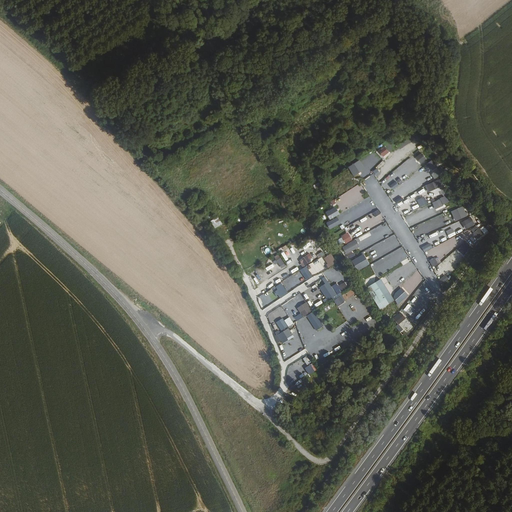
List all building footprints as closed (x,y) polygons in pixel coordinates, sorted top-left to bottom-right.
[(383,156),(389,151),(384,146),(378,151),(383,156)] [(421,163),(426,159),(421,152),(416,157),(421,163)] [(397,155),(391,160),(396,167),(402,162),(397,155)] [(427,163),(431,170),(437,167),(432,160),(427,163)] [(376,168),(372,172),(377,177),(381,172),(376,168)] [(438,169),(431,173),(435,179),(441,174),(438,169)] [(394,189),(403,181),(399,177),(390,185),(394,189)] [(425,185),(428,192),(440,188),(437,180),(425,185)] [(417,199),(420,207),(428,203),(425,196),(417,199)] [(446,196),(432,201),(435,209),(449,203),(446,196)] [(333,217),(340,213),(335,206),(329,210),(333,217)] [(433,208),(425,210),(427,218),(435,216),(433,208)] [(462,210),(455,213),(458,220),(465,217),(462,210)] [(330,229),(341,223),(337,216),(326,222),(330,229)] [(219,217),(211,220),(215,231),(223,228),(219,217)] [(470,217),(462,222),(466,229),(475,224),(470,217)] [(462,221),(453,226),(452,225),(444,229),(448,238),(465,230),(462,221)] [(476,225),(470,230),(478,239),(488,230),(483,225),(479,229),(476,225)] [(346,244),(352,240),(348,232),(341,236),(346,244)] [(360,241),(371,235),(369,232),(358,238),(360,241)] [(464,242),(457,250),(464,255),(471,247),(464,242)] [(299,260),(303,266),(313,258),(309,253),(299,260)] [(330,267),(337,262),(331,253),(324,258),(330,267)] [(276,264),(278,263),(281,268),(285,266),(280,254),(273,257),(276,264)] [(365,254),(350,260),(355,271),(369,265),(365,254)] [(432,266),(442,263),(439,256),(429,260),(432,266)] [(318,259),(310,263),(315,274),(326,268),(322,260),(319,262),(318,259)] [(405,269),(398,273),(402,279),(409,275),(405,269)] [(306,280),(312,276),(308,270),(302,274),(306,280)] [(298,274),(284,280),(288,289),(298,285),(298,284),(302,282),(301,277),(300,278),(298,274)] [(445,274),(438,280),(442,285),(449,280),(445,274)] [(333,289),(339,284),(335,277),(328,282),(333,289)] [(326,289),(337,307),(346,302),(340,292),(348,287),(345,282),(333,290),(330,286),(326,289)] [(388,297),(378,282),(365,291),(379,312),(384,309),(380,303),(388,297)] [(282,284),(259,295),(264,306),(288,295),(282,284)] [(399,304),(409,295),(402,287),(391,297),(399,304)] [(297,307),(303,317),(312,311),(307,302),(297,307)] [(306,316),(316,331),(324,326),(314,311),(306,316)] [(393,317),(398,324),(407,318),(402,311),(393,317)] [(281,331),(294,324),(290,317),(284,320),(283,318),(276,322),(281,331)] [(277,342),(292,336),(289,328),(274,333),(277,342)] [(307,366),(311,373),(317,370),(313,363),(307,366)]
